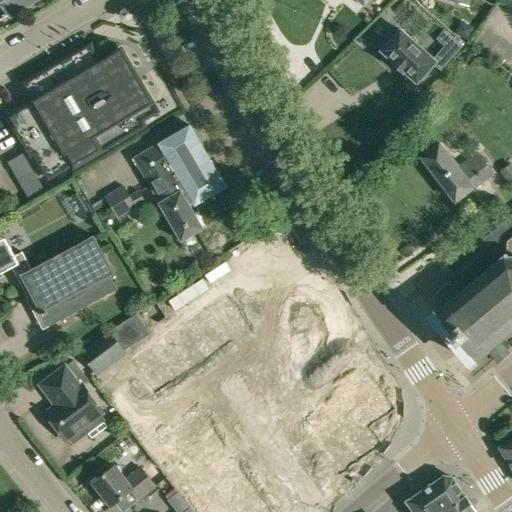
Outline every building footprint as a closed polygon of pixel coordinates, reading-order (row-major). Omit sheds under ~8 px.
[(2,0),(12,15),(35,0),(2,0)] [(472,28),(461,22),(455,33),(467,38),(472,28)] [(405,79),(410,83),(415,83),(416,82),(417,83),(437,62),(401,30),(382,51),(395,63),(393,64),(403,73),(404,71),(406,73),(405,74),(405,79)] [(102,59),(91,41),(21,83),(31,100),(4,117),(30,159),(33,157),(47,181),(71,168),(73,172),(148,128),(145,121),(161,112),(139,78),(122,46),(102,59)] [(158,203),(181,242),(204,228),(192,207),(226,187),(190,124),(133,158),(159,202),(158,203)] [(422,157),(456,201),(493,173),(481,156),(473,163),(470,159),(458,168),(439,143),(422,157)] [(8,162),(30,200),(45,191),(23,154),(8,162)] [(511,162),(502,170),(511,182),(511,162)] [(104,196),(117,219),(146,202),(138,190),(130,195),(123,184),(104,196)] [(430,314),(474,367),(477,364),(476,362),(489,351),(494,358),(505,349),(499,342),(511,331),(511,214),(480,241),(492,255),(499,249),(505,249),(505,255),(459,293),(453,285),(441,294),(448,302),(435,313),(434,311),(430,314)] [(25,297),(43,330),(117,290),(109,276),(114,273),(93,235),(31,269),(22,251),(14,255),(5,238),(0,239),(0,274),(11,268),(26,296),(25,297)] [(206,311),(226,341),(245,328),(225,298),(206,311)] [(188,323),(209,353),(226,341),(206,311),(188,323)] [(120,348),(123,351),(147,336),(134,315),(113,328),(108,331),(109,332),(116,341),(120,348)] [(170,336),(191,365),(209,353),(188,323),(170,336)] [(80,353),(97,376),(126,355),(123,351),(116,341),(109,332),(108,331),(80,353)] [(170,336),(153,348),(173,377),(191,365),(170,336)] [(134,361),(154,390),(173,377),(153,348),(134,361)] [(65,365),(39,384),(55,404),(44,412),(65,440),(69,437),(73,443),(87,432),(92,438),(107,426),(99,415),(103,412),(82,384),(80,385),(65,365)] [(390,409),(367,376),(340,395),(344,401),(328,412),(333,420),(313,434),(338,470),(377,443),(365,426),(390,409)] [(191,464),(222,443),(210,425),(204,430),(195,417),(162,440),(172,455),(181,449),(191,464)] [(511,440),(500,448),(511,468),(511,440)] [(234,460),(222,443),(191,464),(201,478),(192,484),(203,499),(236,476),(228,464),(234,460)] [(92,483),(111,507),(130,492),(137,501),(157,486),(141,465),(125,477),(115,465),(92,483)] [(408,503),(413,511),(476,511),(453,477),(444,475),(406,502),(407,504),(408,503)] [(224,511),(254,511),(265,505),(253,488),(247,492),(238,480),(205,503),(211,511),(223,511),(224,511)] [(186,511),(189,509),(190,509),(178,492),(168,500),(177,511),(186,511)]
